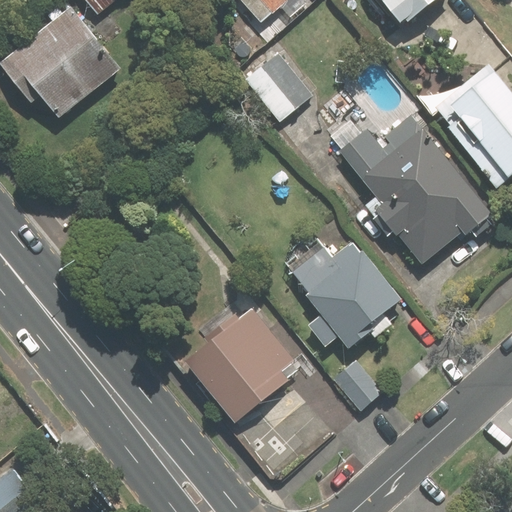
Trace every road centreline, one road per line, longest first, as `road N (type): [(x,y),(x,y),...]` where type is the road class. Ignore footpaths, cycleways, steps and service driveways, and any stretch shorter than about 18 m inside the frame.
road 1 (primary): [(15,272),(233,511)]
road 2 (primary): [(180,511),(15,272)]
road 3 (tertiary): [(352,511),(511,365)]
